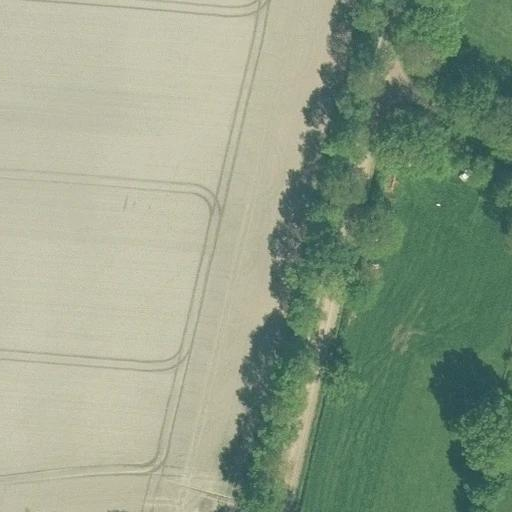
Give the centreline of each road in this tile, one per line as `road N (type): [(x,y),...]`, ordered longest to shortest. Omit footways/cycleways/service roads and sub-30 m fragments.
road 1 (track): [(276,511),(380,79)]
road 2 (track): [(511,144),(380,79)]
